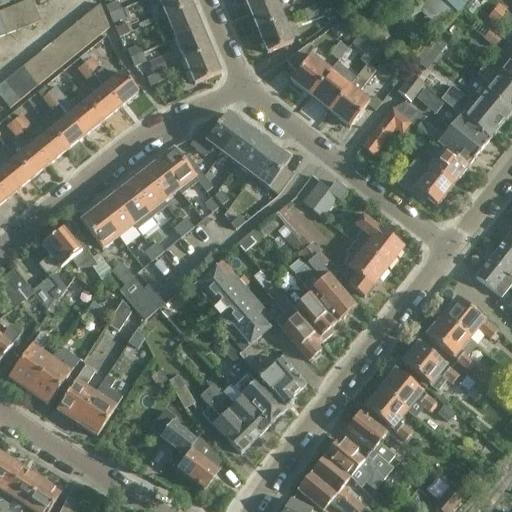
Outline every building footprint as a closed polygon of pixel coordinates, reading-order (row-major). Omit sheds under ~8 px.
[(30,0),(8,9),(13,21),(35,11),(30,0)] [(188,0),(157,0),(165,18),(192,8),(188,0)] [(243,0),(248,10),(270,0),(243,0)] [(274,0),(270,0),(248,10),(257,32),(283,21),(274,0)] [(470,0),(442,0),(458,14),(470,0)] [(105,6),(109,15),(121,11),(117,2),(105,6)] [(99,5),(87,15),(102,34),(109,29),(99,5)] [(505,11),(497,5),(487,17),(495,24),(505,11)] [(307,20),(319,15),(316,7),(304,12),(307,20)] [(192,8),(165,18),(176,41),(202,30),(192,8)] [(8,9),(0,12),(0,19),(6,36),(17,31),(13,21),(8,9)] [(35,11),(13,21),(17,31),(40,22),(35,11)] [(121,11),(109,15),(113,24),(124,19),(121,11)] [(87,15),(78,23),(93,42),(102,34),(87,15)] [(283,21),(257,32),(267,54),(293,43),(283,21)] [(128,22),(114,27),(118,37),(132,31),(128,22)] [(78,23),(69,30),(83,49),(93,42),(78,23)] [(367,37),(374,43),(382,36),(373,29),(367,37)] [(69,30),(59,38),(74,57),(83,49),(69,30)] [(202,30),(176,41),(185,63),(211,52),(202,30)] [(494,48),(500,40),(489,32),(483,39),(494,48)] [(435,35),(413,62),(425,71),(446,44),(435,35)] [(382,36),(374,43),(380,48),(387,40),(382,36)] [(59,38),(50,46),(65,64),(74,57),(59,38)] [(339,62),(348,50),(339,43),(330,55),(339,62)] [(50,46),(41,53),(56,72),(65,64),(50,46)] [(127,51),(131,59),(143,54),(139,46),(127,51)] [(290,82),(310,98),(330,73),(311,58),(316,51),(308,47),(285,62),(297,74),(290,82)] [(211,52),(185,63),(195,85),(204,81),(220,74),(211,52)] [(41,53),(32,60),(46,80),(56,72),(41,53)] [(143,54),(131,59),(134,67),(146,62),(143,54)] [(511,57),(500,73),(511,82),(511,57)] [(91,59),(83,65),(93,77),(100,71),(91,59)] [(359,59),(349,71),(357,77),(367,66),(359,59)] [(32,60),(22,68),(37,87),(46,80),(32,60)] [(93,77),(83,65),(77,70),(87,82),(93,77)] [(330,73),(310,98),(329,113),(349,88),(355,81),(336,65),(330,73)] [(367,66),(357,77),(355,81),(349,88),(329,113),(349,129),(369,104),(357,95),(375,72),(367,66)] [(440,101),(459,116),(489,141),(511,113),(511,87),(484,66),(477,76),(489,85),(473,105),(451,88),(440,101)] [(21,69),(13,75),(28,94),(37,87),(22,68),(21,69)] [(149,88),(164,81),(161,73),(146,80),(149,88)] [(122,74),(103,89),(119,109),(138,94),(122,74)] [(13,75),(4,83),(19,102),(28,94),(13,75)] [(422,88),(424,87),(410,76),(397,93),(410,103),(415,98),(422,88)] [(19,102),(4,83),(0,85),(0,98),(9,110),(19,102)] [(56,88),(48,94),(57,105),(65,99),(56,88)] [(422,88),(415,98),(434,114),(442,104),(422,88)] [(103,89),(85,104),(101,124),(119,109),(103,89)] [(57,105),(48,94),(42,99),(51,110),(57,105)] [(65,99),(57,105),(68,118),(84,138),(101,124),(85,104),(75,112),(65,99)] [(403,104),(393,110),(417,128),(417,129),(444,151),(467,169),(489,141),(459,116),(444,135),(424,119),(403,104)] [(391,111),(377,129),(388,138),(395,129),(402,134),(409,125),(416,130),(417,129),(417,128),(393,110),(391,111)] [(221,155),(242,127),(226,115),(215,129),(207,123),(205,127),(190,147),(195,151),(204,158),(211,148),(221,155)] [(20,116),(13,122),(22,134),(30,128),(20,116)] [(68,118),(50,132),(66,152),(84,138),(68,118)] [(22,134),(13,122),(7,127),(16,139),(22,134)] [(236,167),(258,138),(242,127),(221,155),(236,167)] [(388,138),(377,129),(362,148),(373,157),(388,138)] [(50,132),(32,146),(49,166),(66,152),(50,132)] [(252,178),(273,150),(258,138),(236,167),(252,178)] [(32,146),(15,160),(31,181),(49,166),(32,146)] [(432,159),(425,168),(451,189),(467,169),(444,151),(438,146),(430,157),(432,159)] [(293,176),(283,169),(289,162),(273,150),(252,178),(277,197),(293,176)] [(172,152),(156,164),(181,196),(197,184),(172,152)] [(15,160),(0,171),(0,178),(13,195),(31,181),(15,160)] [(451,189),(416,160),(397,184),(422,204),(426,199),(436,207),(451,189)] [(181,196),(156,164),(141,176),(163,204),(177,193),(180,196),(181,196)] [(190,175),(198,184),(204,180),(197,170),(190,175)] [(163,204),(141,176),(126,187),(151,219),(166,208),(163,204)] [(0,205),(13,195),(0,178),(0,205)] [(211,189),(204,180),(198,184),(205,194),(211,189)] [(329,191),(319,184),(303,204),(312,211),(328,192),(329,191)] [(329,191),(328,192),(312,211),(322,219),(338,199),(341,201),(347,194),(334,184),(329,191)] [(151,219),(126,187),(111,199),(133,227),(135,231),(151,219)] [(213,197),(214,197),(221,207),(221,206),(227,202),(220,192),(213,197)] [(133,227),(111,199),(96,211),(117,239),(133,227)] [(217,210),(210,201),(209,200),(203,205),(211,215),(217,210)] [(117,239),(96,211),(80,223),(101,251),(117,239)] [(299,241),(298,242),(313,259),(318,255),(320,253),(284,211),(277,216),(299,241)] [(354,244),(362,251),(386,270),(403,249),(362,217),(355,226),(362,232),(353,243),(354,244)] [(239,218),(230,225),(229,225),(234,232),(244,224),(239,218)] [(185,220),(179,225),(187,234),(193,229),(185,220)] [(187,234),(179,225),(173,230),(180,239),(187,234)] [(58,303),(67,290),(54,275),(72,261),(78,270),(93,260),(77,236),(71,239),(63,230),(60,233),(57,229),(49,235),(52,239),(42,247),(50,257),(39,266),(49,278),(32,292),(34,294),(33,295),(47,312),(55,301),(58,303)] [(511,232),(503,243),(511,250),(511,232)] [(313,259),(298,242),(298,243),(291,235),(286,239),(308,265),(295,276),(301,283),(303,286),(336,324),(356,307),(324,269),(327,266),(318,255),(313,259)] [(250,238),(239,248),(244,254),(255,244),(250,238)] [(511,250),(503,243),(489,262),(511,280),(511,250)] [(155,244),(149,249),(157,259),(163,254),(163,253),(155,244)] [(362,251),(354,244),(349,251),(352,253),(346,261),(351,265),(350,266),(351,266),(345,274),(353,281),(348,286),(364,299),(386,270),(362,251)] [(157,259),(149,249),(143,254),(150,264),(157,259)] [(221,329),(242,354),(243,355),(256,343),(270,331),(265,326),(272,320),(214,254),(204,263),(213,273),(194,289),(226,326),(221,329)] [(511,280),(489,262),(475,279),(501,299),(509,289),(511,291),(511,280)] [(3,278),(4,279),(23,303),(33,295),(34,294),(32,292),(14,269),(3,278)] [(116,279),(124,288),(130,283),(122,274),(116,279)] [(23,303),(4,279),(3,278),(0,281),(0,294),(13,311),(23,303)] [(127,304),(142,291),(133,280),(130,283),(124,288),(118,293),(127,304)] [(301,283),(284,298),(323,343),(332,336),(332,330),(331,329),(336,325),(336,324),(303,286),(301,283)] [(135,313),(155,296),(147,287),(142,291),(127,304),(135,313)] [(323,343),(275,288),(268,294),(292,322),(281,331),(309,362),(321,351),(318,348),(323,343)] [(163,305),(155,296),(135,313),(144,322),(163,305)] [(456,300),(441,319),(468,342),(476,348),(485,336),(490,340),(496,332),(456,300)] [(58,303),(55,301),(47,312),(56,317),(63,306),(58,303)] [(131,314),(127,309),(121,302),(107,326),(118,333),(131,314)] [(468,342),(441,319),(426,337),(466,369),(472,362),(467,358),(476,348),(468,342)] [(17,341),(20,337),(9,328),(6,332),(0,326),(0,362),(17,341)] [(143,344),(137,333),(127,349),(137,355),(143,344)] [(9,379),(28,393),(49,362),(39,354),(48,341),(40,335),(9,379)] [(242,354),(240,357),(259,379),(257,381),(286,411),(286,410),(286,409),(293,403),(291,400),(305,388),(282,359),(265,374),(253,360),(263,352),(256,343),(243,355),(242,354)] [(403,364),(430,386),(438,392),(447,381),(451,385),(458,377),(418,345),(403,364)] [(49,362),(28,393),(47,406),(79,362),(70,356),(60,370),(49,362)] [(248,377),(238,387),(234,391),(242,399),(241,400),(269,428),(286,411),(257,381),(259,379),(240,357),(234,363),(248,377)] [(56,413),(76,425),(95,395),(84,389),(94,374),(84,368),(56,413)] [(490,381),(476,370),(468,380),(482,391),(490,381)] [(395,371),(379,390),(406,412),(415,419),(424,408),(429,412),(436,405),(395,371)] [(177,377),(168,382),(174,393),(184,388),(177,377)] [(95,395),(76,425),(97,438),(116,409),(101,400),(111,385),(104,381),(95,395)] [(213,386),(207,392),(255,442),(269,428),(241,400),(234,407),(213,386)] [(193,405),(184,388),(174,393),(184,410),(193,405)] [(406,412),(379,390),(364,409),(405,442),(411,434),(398,423),(406,412)] [(255,442),(207,392),(200,399),(221,419),(213,427),(241,456),(255,442)] [(150,430),(154,433),(187,459),(177,471),(204,492),(219,472),(189,450),(196,441),(173,423),(174,421),(164,412),(150,430)] [(387,465),(394,457),(378,445),(387,434),(361,412),(346,431),(370,453),(366,458),(371,462),(369,465),(383,480),(392,470),(387,465)] [(338,441),(324,458),(350,480),(359,489),(364,483),(374,491),(383,480),(369,465),(371,462),(366,458),(364,461),(338,441)] [(2,456),(0,459),(0,504),(20,471),(14,467),(15,465),(2,456)] [(324,458),(311,475),(336,496),(341,500),(350,508),(353,511),(355,511),(360,506),(346,494),(347,492),(343,488),(350,480),(324,458)] [(20,471),(0,504),(0,511),(4,511),(11,502),(23,510),(41,481),(27,472),(26,475),(20,471)] [(511,478),(504,474),(500,481),(510,487),(511,484),(511,478)] [(336,496),(311,475),(296,492),(321,511),(323,511),(331,502),(342,511),(353,511),(350,508),(341,500),(336,496)] [(41,481),(23,510),(26,511),(49,511),(59,497),(52,492),(54,490),(41,481)] [(447,491),(434,507),(440,511),(450,511),(459,502),(447,491)] [(75,511),(79,506),(67,500),(60,511),(75,511)] [(307,511),(289,501),(283,511),(307,511)]
